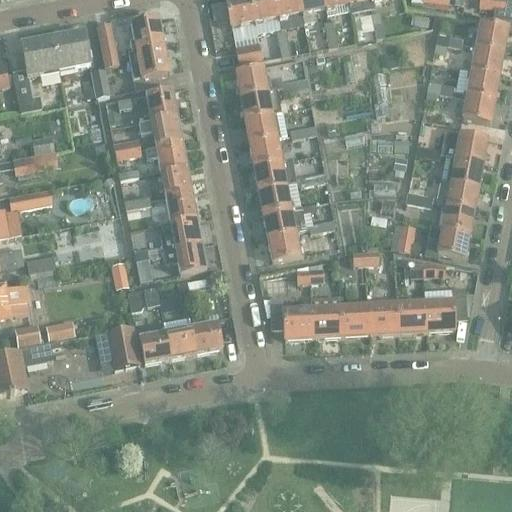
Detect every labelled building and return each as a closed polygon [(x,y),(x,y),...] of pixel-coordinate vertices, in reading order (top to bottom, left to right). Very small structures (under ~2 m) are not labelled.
[(254,27),(248,0),(245,0),(225,4),(230,32),(254,27)] [(278,23),(273,0),(248,0),(254,27),(278,23)] [(303,24),(297,0),(273,0),(278,23),(278,22),(280,29),(303,24)] [(325,13),(322,0),(297,0),(303,24),(304,28),(314,26),(312,16),(325,13)] [(349,9),(347,0),(322,0),(325,13),(326,13),(327,21),(350,16),(348,9),(349,9)] [(373,4),(371,0),(347,0),(349,9),(373,4)] [(435,8),(436,0),(422,0),(422,7),(435,8)] [(448,10),(448,0),(436,0),(435,8),(448,10)] [(490,14),(491,0),(487,0),(479,0),(478,13),(490,14)] [(504,15),(505,2),(491,0),(490,14),(504,15)] [(382,30),(380,19),(380,17),(374,18),(370,19),(373,32),(382,30)] [(427,31),(429,22),(412,20),(410,29),(413,30),(412,37),(422,35),(423,31),(427,31)] [(163,51),(158,23),(130,28),(135,57),(163,51)] [(335,38),(333,26),(328,27),(323,28),(325,40),(335,38)] [(116,60),(110,28),(97,30),(104,62),(116,60)] [(503,58),(508,33),(480,28),(475,53),(503,58)] [(384,41),(382,30),(373,32),(375,44),(385,43),(384,41)] [(287,43),(286,35),(281,36),(276,37),(278,50),(290,47),(290,43),(287,43)] [(90,70),(84,37),(52,43),(58,76),(90,70)] [(327,53),(338,51),(335,38),(325,40),(327,53)] [(447,51),(449,42),(437,40),(435,49),(447,51)] [(460,54),(462,45),(449,42),(447,51),(460,54)] [(58,76),(52,43),(21,49),(27,82),(58,76)] [(258,66),(256,57),(256,54),(245,56),(242,44),(232,45),(237,70),(258,66)] [(281,63),(293,59),(290,47),(278,50),(281,63)] [(445,58),(447,51),(435,49),(434,56),(445,58)] [(169,79),(163,52),(163,51),(135,57),(140,82),(132,84),(135,96),(159,91),(157,81),(169,79)] [(498,81),(503,58),(475,53),(471,76),(498,81)] [(395,57),(387,59),(389,71),(398,70),(395,57)] [(118,69),(116,60),(104,62),(105,72),(118,69)] [(266,96),(262,72),(235,77),(239,101),(266,96)] [(353,85),(351,75),(344,76),(346,86),(353,85)] [(454,92),(453,96),(467,99),(466,100),(494,105),(498,81),(471,76),(468,94),(454,92)] [(109,101),(104,77),(91,79),(95,103),(109,101)] [(389,103),(385,77),(370,80),(373,105),(389,103)] [(0,93),(10,92),(8,79),(0,80),(0,93)] [(308,96),(305,83),(292,86),(295,99),(308,96)] [(295,99),(292,86),(280,88),(281,93),(282,98),(289,97),(289,100),(295,99)] [(439,99),(441,89),(428,87),(426,96),(439,99)] [(33,116),(27,88),(14,91),(20,119),(33,116)] [(453,96),(454,92),(441,89),(439,99),(452,101),(453,96)] [(172,95),(130,103),(131,111),(147,109),(150,127),(177,121),(172,95)] [(276,95),(266,96),(239,101),(244,125),(271,120),(281,119),(276,95)] [(494,105),(466,100),(462,123),(490,129),(494,105)] [(131,111),(130,103),(117,105),(118,115),(132,112),(131,111)] [(276,143),(271,120),(244,125),(248,149),(276,143)] [(182,146),(178,125),(177,121),(150,127),(155,152),(182,146)] [(332,126),(325,128),(328,140),(335,138),(332,126)] [(317,140),(315,131),(301,134),(303,143),(317,140)] [(303,143),(301,134),(289,136),(290,141),(291,145),(303,143)] [(482,169),(487,144),(459,139),(448,136),(445,150),(441,149),(440,155),(441,155),(440,160),(445,161),(482,169)] [(51,141),(31,145),(34,161),(54,157),(51,141)] [(280,168),(276,144),(276,143),(248,149),(253,173),(280,168)] [(394,144),(393,155),(407,156),(408,145),(394,144)] [(141,158),(138,145),(125,147),(128,162),(141,159),(141,158)] [(187,172),(182,150),(182,146),(155,152),(144,154),(146,164),(157,162),(159,177),(187,172)] [(128,162),(125,147),(113,150),(116,164),(128,162)] [(106,157),(104,148),(94,150),(96,159),(106,157)] [(427,163),(429,153),(425,152),(416,150),(414,160),(427,163)] [(440,160),(441,155),(429,153),(427,163),(439,165),(440,160)] [(0,186),(0,185),(0,176),(15,173),(17,184),(31,182),(38,181),(37,177),(57,173),(55,157),(54,157),(34,161),(28,162),(7,166),(7,167),(0,168),(0,186)] [(395,160),(393,172),(404,174),(406,163),(395,160)] [(478,193),(482,169),(445,161),(440,186),(478,193)] [(288,186),(297,185),(294,163),(286,164),(288,186)] [(285,190),(280,168),(253,173),(258,195),(285,190)] [(191,198),(187,174),(187,172),(159,177),(164,202),(191,198)] [(136,173),(118,177),(119,184),(137,181),(136,173)] [(326,187),(324,178),(311,180),(313,190),(326,187)] [(313,190),(311,180),(299,183),(300,188),(300,192),(313,190)] [(473,216),(478,193),(440,186),(436,209),(445,211),(473,216)] [(289,214),(285,190),(258,195),(262,220),(289,214)] [(51,209),(49,195),(4,202),(7,217),(51,209)] [(196,224),(192,200),(191,198),(164,202),(169,228),(196,224)] [(405,208),(418,210),(420,200),(407,198),(405,208)] [(432,208),(433,203),(420,200),(418,210),(431,213),(432,208)] [(151,211),(150,206),(149,201),(136,204),(138,213),(151,211)] [(380,213),(380,216),(392,218),(393,215),(394,205),(382,203),(380,213)] [(138,213),(136,204),(124,206),(125,216),(138,213)] [(469,240),(473,216),(445,211),(441,234),(469,240)] [(0,244),(21,240),(16,217),(5,219),(4,214),(0,214),(0,244)] [(294,239),(289,214),(262,220),(267,244),(294,239)] [(371,221),(370,229),(385,232),(386,223),(371,221)] [(201,249),(197,224),(196,224),(169,228),(160,230),(162,239),(159,240),(162,256),(174,254),(201,249)] [(335,234),(333,225),(320,228),(322,237),(335,234)] [(322,237),(320,228),(308,230),(308,235),(309,239),(322,237)] [(394,229),(390,253),(396,254),(401,230),(394,229)] [(410,259),(415,232),(401,230),(396,254),(396,256),(410,259)] [(464,264),(469,240),(441,234),(436,259),(464,264)] [(299,262),(294,239),(267,244),(272,268),(299,262)] [(160,262),(157,246),(148,248),(149,254),(146,255),(148,264),(160,262)] [(206,275),(202,251),(201,249),(174,254),(179,280),(206,275)] [(0,274),(15,271),(23,270),(20,254),(0,257),(0,274)] [(148,264),(146,255),(133,257),(135,267),(148,264)] [(378,271),(377,257),(365,258),(366,271),(378,271)] [(366,271),(365,258),(352,258),(352,272),(366,271)] [(424,283),(423,269),(410,270),(411,264),(393,261),(394,268),(409,271),(410,284),(424,283)] [(55,275),(53,262),(25,267),(28,280),(53,275),(55,275)] [(114,294),(128,292),(124,268),(110,270),(114,294)] [(451,285),(453,272),(435,268),(423,269),(424,283),(435,282),(451,285)] [(323,288),(322,270),(310,271),(310,275),(309,289),(323,288)] [(53,275),(28,280),(28,283),(35,282),(37,292),(56,288),(53,275)] [(309,289),(310,275),(296,276),(297,289),(309,289)] [(189,299),(187,286),(177,288),(179,301),(189,299)] [(0,324),(27,319),(22,291),(5,294),(4,288),(0,289),(0,324)] [(467,324),(465,294),(452,295),(453,307),(453,325),(467,324)] [(134,297),(127,298),(131,317),(140,316),(142,312),(139,296),(134,297)] [(192,313),(189,299),(179,301),(181,312),(182,315),(187,314),(192,313)] [(283,333),(282,316),(282,303),(268,304),(270,334),(283,333)] [(341,342),(339,313),(321,314),(321,303),(311,304),(313,344),(341,342)] [(313,344),(311,304),(310,304),(311,314),(282,316),(283,333),(283,345),(313,344)] [(453,325),(453,307),(424,308),(425,338),(454,336),(453,325)] [(425,338),(424,308),(395,310),(397,339),(425,338)] [(397,339),(395,310),(367,311),(369,341),(397,339)] [(369,341),(367,311),(339,313),(341,342),(369,341)] [(191,334),(187,314),(182,315),(181,312),(177,313),(181,335),(165,339),(170,365),(196,360),(191,334)] [(217,318),(192,321),(193,328),(218,325),(217,318)] [(73,342),(70,328),(44,333),(47,347),(73,342)] [(222,355),(217,329),(191,334),(196,360),(222,355)] [(40,349),(37,330),(14,335),(17,354),(50,347),(40,349)] [(140,370),(133,332),(108,337),(115,375),(140,370)] [(170,365),(165,339),(139,343),(144,370),(170,365)] [(0,400),(27,395),(22,371),(53,366),(50,347),(17,354),(18,356),(0,359),(0,400)]
